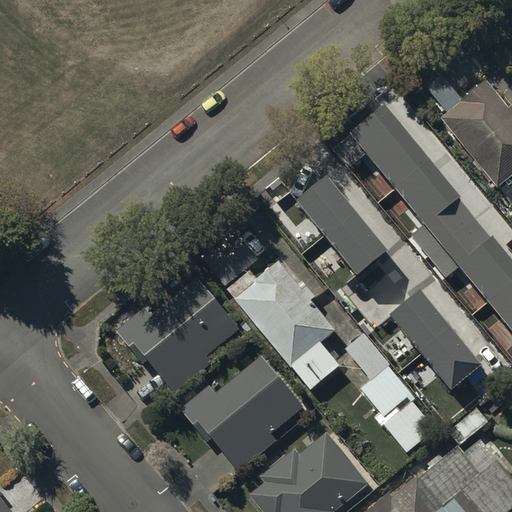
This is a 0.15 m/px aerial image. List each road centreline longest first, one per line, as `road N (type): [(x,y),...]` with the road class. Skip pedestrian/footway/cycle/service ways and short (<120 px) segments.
road 1 (residential): [(0,328),(404,0)]
road 2 (residential): [(134,511),(0,348)]
